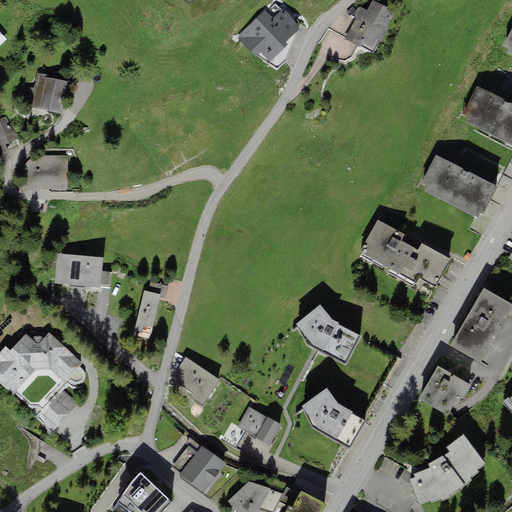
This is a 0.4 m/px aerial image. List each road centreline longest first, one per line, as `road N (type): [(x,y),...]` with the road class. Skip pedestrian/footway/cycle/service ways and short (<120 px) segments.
road 1 (residential): [(145,449),(211,206),(293,82),(318,27),(350,0)]
road 2 (residential): [(511,210),(335,511)]
road 3 (residential): [(145,449),(110,447),(6,511)]
